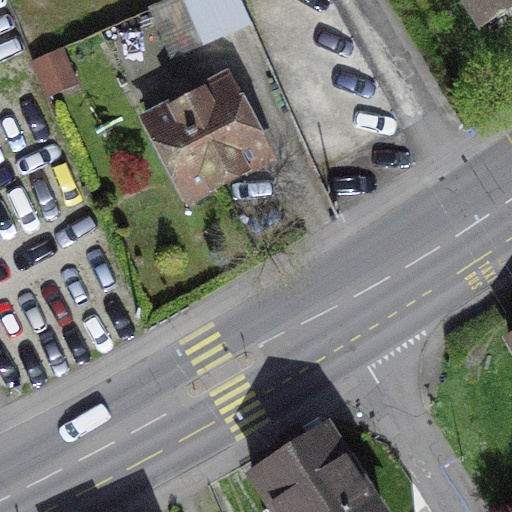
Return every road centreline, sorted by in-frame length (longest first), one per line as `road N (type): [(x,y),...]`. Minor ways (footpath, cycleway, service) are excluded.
road 1 (secondary): [(335,311),(0,500)]
road 2 (residential): [(335,311),(466,511)]
road 3 (secondary): [(511,205),(335,311)]
